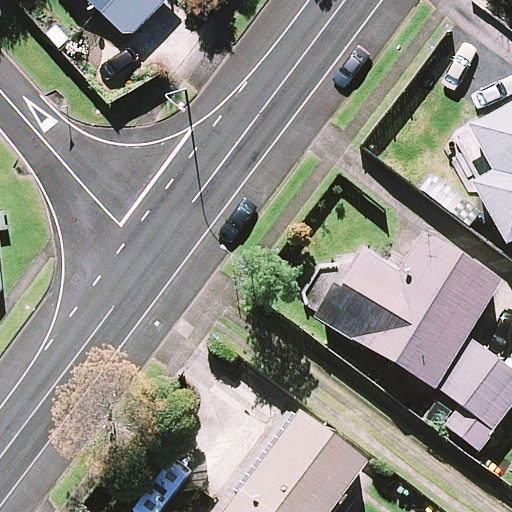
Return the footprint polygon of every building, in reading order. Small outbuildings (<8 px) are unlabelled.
[(135,0),(142,8),(150,0),(135,0)] [(170,86),(157,60),(124,77),(137,103),(170,86)] [(511,180),(511,75),(487,92),(511,130),(511,134),(488,149),(511,180)] [(371,212),(333,294),(458,349),(486,371),(468,389),(501,399),(511,387),(511,314),(501,309),(511,285),(511,231),(439,187),(424,247),(371,212)] [(304,374),(196,511),(361,511),(363,505),(336,489),(384,421),(304,374)] [(163,511),(187,477),(160,458),(125,509),(129,511),(163,511)]
